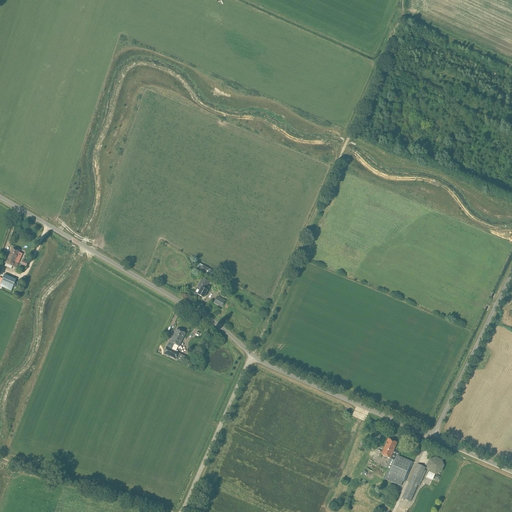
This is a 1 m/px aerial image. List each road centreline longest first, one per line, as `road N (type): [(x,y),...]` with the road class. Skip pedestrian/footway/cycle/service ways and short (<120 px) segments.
road 1 (unclassified): [(250,354),(200,313),(0,197)]
road 2 (unclassified): [(433,437),(250,354)]
road 3 (unclassified): [(433,437),(511,275)]
road 4 (track): [(168,511),(5,457)]
road 5 (unclassified): [(182,511),(250,354)]
